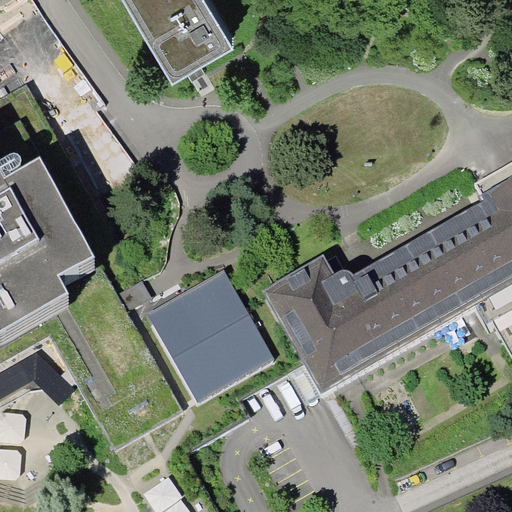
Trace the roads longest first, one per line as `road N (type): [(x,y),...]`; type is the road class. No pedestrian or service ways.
road 1 (residential): [(137,123),(225,119),(246,133),(256,166),(242,186),(206,194),(174,185),(150,159)]
road 2 (residential): [(49,0),(137,123)]
